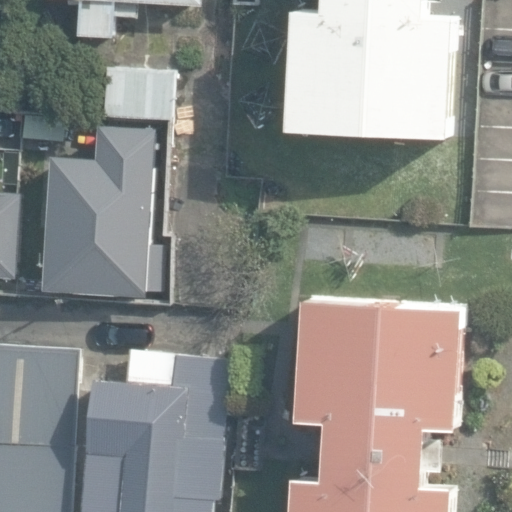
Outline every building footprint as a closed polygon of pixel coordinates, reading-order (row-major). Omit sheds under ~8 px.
[(86,0),(84,32),(118,34),(119,0),(177,0),(208,2),(207,0),(86,0)] [(299,126),(457,132),(462,14),(434,12),(434,0),(333,0),(333,8),(305,7),(299,126)] [(113,112),(176,115),(178,71),(115,68),(113,112)] [(102,157),(53,155),(48,287),(164,291),(166,242),(154,242),(158,125),(103,123),(102,157)] [(19,194),(0,193),(0,279),(15,280),(19,194)] [(302,511),(460,511),(462,483),(434,480),(438,423),(473,425),(479,304),(317,296),(310,416),(338,417),(334,476),(305,475),(302,511)] [(83,511),(213,511),(216,489),(219,489),(227,388),(239,389),(242,349),(128,341),(125,373),(94,371),(83,511)] [(0,511),(71,511),(80,346),(0,342),(0,511)]
